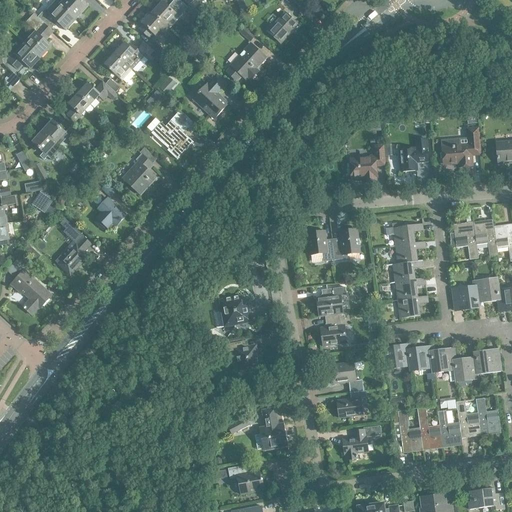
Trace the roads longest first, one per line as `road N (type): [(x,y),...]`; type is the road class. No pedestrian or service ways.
road 1 (residential): [(375,13),(352,7),(31,355)]
road 2 (secondary): [(50,374),(107,299),(332,53)]
road 3 (residential): [(311,449),(273,212),(439,200)]
road 4 (residential): [(320,488),(511,464)]
road 5 (residential): [(0,126),(14,123),(131,0)]
road 6 (residential): [(447,328),(439,200)]
